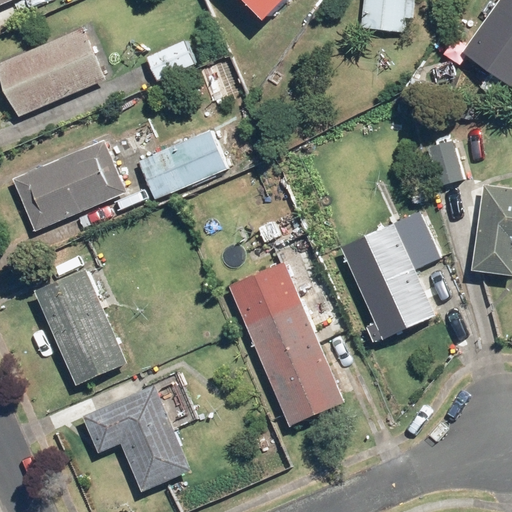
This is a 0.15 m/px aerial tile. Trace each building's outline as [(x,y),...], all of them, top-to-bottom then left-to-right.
[(252,0),(272,18),(289,0),(252,0)] [(366,0),(360,30),(415,43),(424,0),(366,0)] [(511,0),(506,0),(470,51),(511,80),(511,0)] [(10,62),(33,114),(114,78),(90,26),(10,62)] [(194,40),(156,56),(165,78),(203,62),(194,40)] [(459,135),(430,144),(445,190),(473,181),(459,135)] [(157,159),(172,196),(223,175),(208,138),(157,159)] [(17,184),(41,233),(126,192),(102,143),(17,184)] [(511,188),(497,188),(496,244),(511,244),(511,188)] [(404,218),(353,240),(399,346),(450,324),(404,218)] [(240,284),(293,424),(350,403),(297,262),(240,284)] [(49,290),(86,379),(137,359),(100,269),(49,290)] [(99,412),(115,452),(128,447),(151,489),(202,461),(160,384),(133,399),(133,398),(99,412)]
